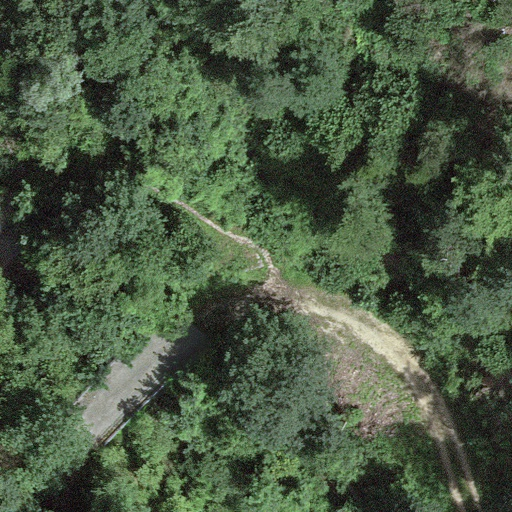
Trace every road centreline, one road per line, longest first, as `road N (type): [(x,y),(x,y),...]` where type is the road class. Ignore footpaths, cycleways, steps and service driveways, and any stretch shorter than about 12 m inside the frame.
road 1 (track): [(473,511),(411,368),(323,317),(268,307)]
road 2 (track): [(268,307),(195,327),(83,432),(55,511)]
